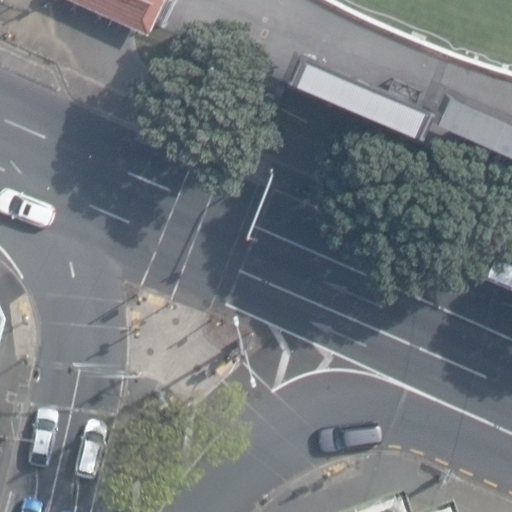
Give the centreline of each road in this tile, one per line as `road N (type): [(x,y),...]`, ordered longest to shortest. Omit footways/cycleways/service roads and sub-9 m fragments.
road 1 (trunk): [(511,395),(51,191)]
road 2 (secondary): [(511,414),(367,407),(307,413),(265,443),(204,511)]
road 3 (secondary): [(49,511),(80,363),(80,311),(51,191)]
